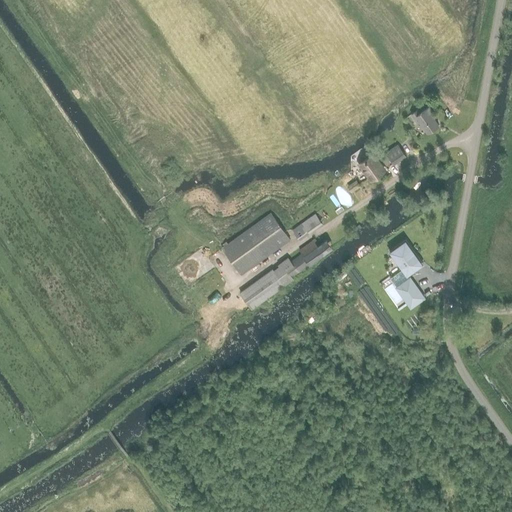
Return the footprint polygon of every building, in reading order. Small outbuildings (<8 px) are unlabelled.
[(439,125),(434,118),(436,117),(429,107),(420,113),(418,110),(411,115),(418,124),(420,122),(427,133),(439,125)] [(398,145),(386,153),(394,164),(405,156),(398,145)] [(384,171),(373,154),(359,164),(371,180),(384,171)] [(361,186),(356,180),(347,187),(352,193),(361,186)] [(270,213),(221,248),(239,274),(289,239),(270,213)] [(315,214),(292,230),(298,240),(322,224),(315,214)] [(252,309),(258,304),(294,279),(292,276),(316,259),(333,247),(327,239),(316,246),(312,241),(299,250),(301,254),(290,262),(287,258),(278,265),(280,269),(275,273),(272,269),(239,292),(248,304),(252,309)] [(406,239),(389,251),(402,269),(390,278),(411,307),(424,298),(410,278),(409,279),(407,275),(423,264),(406,239)] [(177,267),(189,285),(216,267),(204,249),(177,267)]
